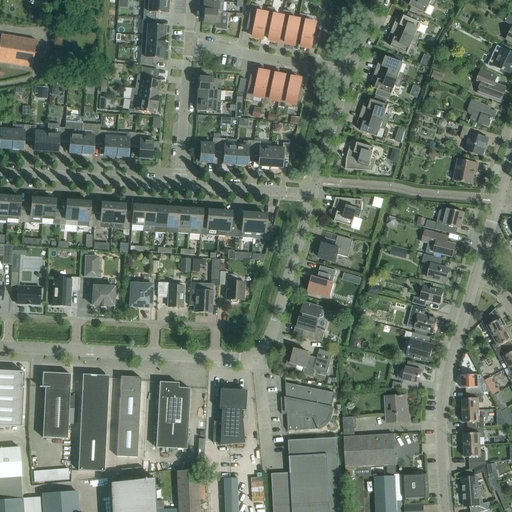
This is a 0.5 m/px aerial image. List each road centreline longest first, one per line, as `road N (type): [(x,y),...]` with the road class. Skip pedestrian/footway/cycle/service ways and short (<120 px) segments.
road 1 (residential): [(0,346),(252,354),(271,334),(311,194)]
road 2 (residential): [(446,511),(442,397),(475,279)]
road 3 (residential): [(0,172),(178,184)]
road 4 (residential): [(347,75),(188,42)]
road 5 (residential): [(178,184),(188,42)]
road 6 (residential): [(178,184),(311,194)]
road 7 (residential): [(311,194),(347,75)]
